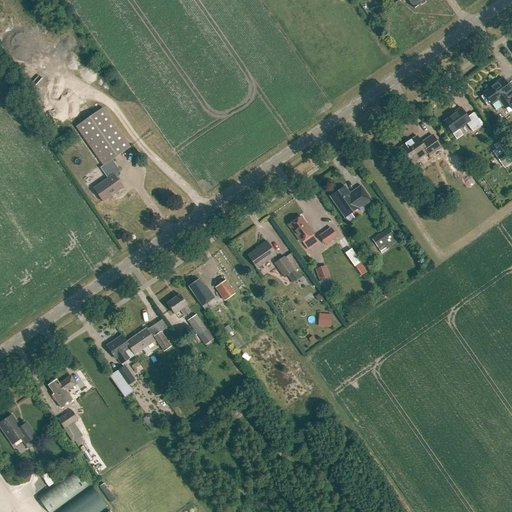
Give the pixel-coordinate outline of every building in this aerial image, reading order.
[(408,0),(414,9),(426,0),(408,0)] [(502,106),(503,109),(509,105),(511,109),(511,92),(502,78),(495,83),(496,84),(483,93),(496,111),(502,106)] [(102,108),(76,127),(103,166),(100,168),(108,179),(93,189),(103,202),(122,188),(113,175),(119,171),(112,160),(130,147),(102,108)] [(444,122),(456,140),(463,135),(458,128),(465,123),(472,132),(482,126),(473,113),(467,117),(460,108),(454,112),(455,114),(444,122)] [(404,144),(405,145),(398,149),(410,165),(427,153),(429,156),(441,148),(432,135),(421,143),(417,136),(410,140),(404,144)] [(496,157),(500,163),(507,158),(503,152),(496,157)] [(351,196),(344,186),(330,197),(344,218),(362,206),(363,207),(371,201),(362,188),(351,196)] [(288,226),(301,243),(313,234),(301,217),(288,226)] [(319,236),(325,245),(337,237),(331,228),(319,236)] [(389,228),(372,240),(377,247),(381,254),(387,250),(386,249),(398,241),(400,239),(396,234),(394,235),(389,228)] [(259,246),(259,247),(247,256),(256,269),(276,255),(266,241),(259,246)] [(345,254),(354,267),(360,262),(351,249),(345,254)] [(274,264),(284,277),(287,275),(293,271),(284,257),(274,264)] [(325,266),(320,268),(315,270),(320,281),(329,277),(325,266)] [(293,271),(287,275),(292,283),(299,278),(293,271)] [(198,279),(188,286),(206,312),(211,309),(207,303),(214,298),(205,285),(203,286),(198,279)] [(215,288),(224,301),(234,294),(225,281),(215,288)] [(174,314),(180,310),(184,316),(190,312),(186,306),(187,305),(180,295),(167,304),(174,314)] [(187,321),(205,345),(213,340),(196,315),(187,321)] [(322,315),(322,326),(329,327),(330,316),(322,315)] [(130,348),(129,348),(134,355),(154,341),(146,329),(126,342),(130,348)] [(171,347),(160,332),(154,337),(164,351),(171,347)] [(106,346),(115,358),(115,359),(116,359),(115,358),(117,357),(121,364),(134,355),(129,348),(130,348),(126,342),(121,335),(121,336),(116,340),(115,340),(113,342),(113,341),(112,342),(113,342),(107,346),(106,346)] [(229,340),(236,350),(242,347),(234,336),(229,340)] [(130,366),(135,373),(142,369),(137,361),(130,366)] [(128,385),(135,380),(124,365),(108,376),(123,398),(132,392),(128,385)] [(48,386),(54,394),(52,395),(62,409),(73,401),(66,391),(77,384),(71,376),(59,384),(56,380),(55,381),(53,380),(49,382),(49,385),(48,386)] [(58,420),(64,429),(73,443),(82,437),(72,423),(78,420),(71,410),(58,420)] [(0,422),(0,427),(12,445),(21,439),(25,444),(36,436),(27,423),(20,427),(12,415),(0,422)] [(78,467),(37,498),(47,511),(53,511),(91,484),(78,467)] [(50,473),(45,476),(51,486),(56,483),(50,473)] [(102,484),(110,501),(116,498),(108,482),(102,484)] [(92,486),(56,511),(100,511),(107,507),(92,486)]
